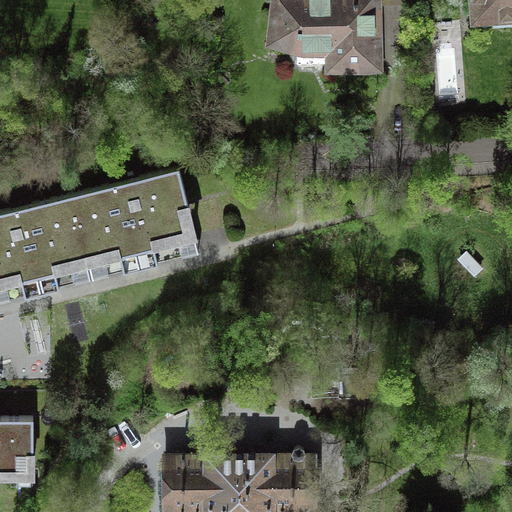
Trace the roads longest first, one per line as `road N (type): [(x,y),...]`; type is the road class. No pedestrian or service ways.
road 1 (track): [(92,511),(123,457),(185,426),(217,421),(313,437),(332,454),(335,488)]
road 2 (residential): [(511,146),(298,157)]
